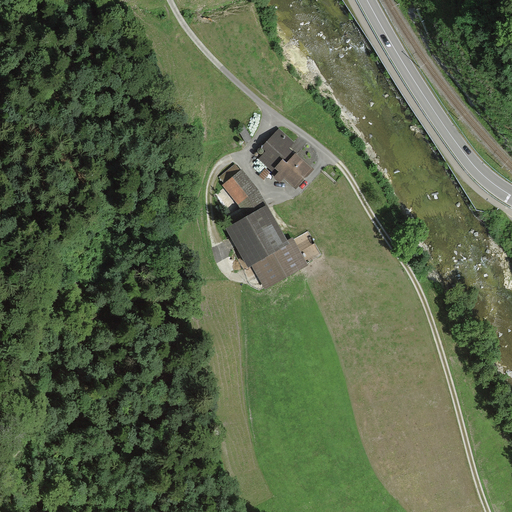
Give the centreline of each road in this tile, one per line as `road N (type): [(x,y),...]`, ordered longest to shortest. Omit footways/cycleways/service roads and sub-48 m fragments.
road 1 (track): [(488,511),(425,298),(410,272),(332,156),(205,52),(172,0)]
road 2 (primary): [(365,0),(454,140),(511,196)]
